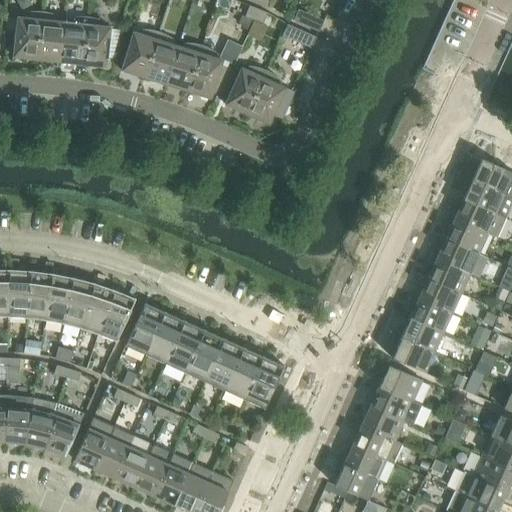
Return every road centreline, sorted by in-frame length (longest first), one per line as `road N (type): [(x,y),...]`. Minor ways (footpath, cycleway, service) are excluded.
road 1 (residential): [(369,0),(291,167),(203,126),(104,98),(0,88)]
road 2 (residential): [(0,244),(125,269),(343,360)]
road 3 (residential): [(343,360),(455,110)]
road 4 (residential): [(276,511),(343,360)]
road 5 (residential): [(455,110),(504,0)]
